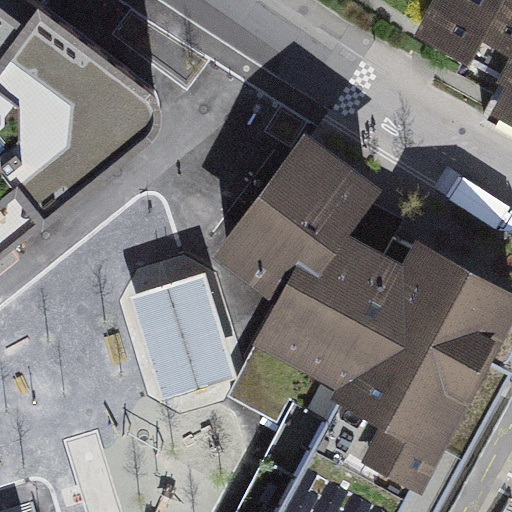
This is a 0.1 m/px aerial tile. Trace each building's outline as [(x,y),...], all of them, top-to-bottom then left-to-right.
[(0,0),(0,54),(39,3),(35,0),(0,0)] [(511,0),(438,0),(422,30),(505,74),(484,114),(511,128),(511,0)] [(0,161),(42,214),(150,127),(156,117),(158,105),(156,95),(151,86),(39,3),(0,54),(0,161)] [(511,323),(501,317),(511,299),(421,247),(419,249),(351,211),(368,188),(307,142),(227,247),(287,294),(276,316),(275,315),(233,395),(276,419),(289,396),(299,401),(239,511),(428,511),(466,435),(511,369),(499,362),(502,361),(506,359),(510,355),(511,350),(511,323)] [(0,247),(42,214),(0,161),(0,247)] [(238,376),(205,268),(127,292),(160,399),(238,376)]
